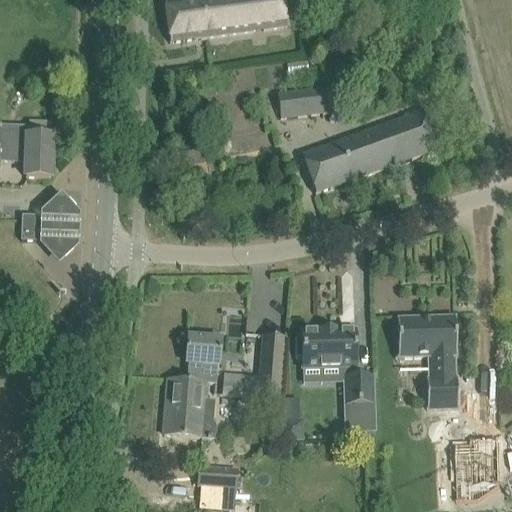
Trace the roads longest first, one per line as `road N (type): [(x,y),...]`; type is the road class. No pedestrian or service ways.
road 1 (unclassified): [(103,247),(231,258),(310,246),(511,189)]
road 2 (tertiary): [(103,247),(108,0)]
road 3 (unknown): [(508,190),(461,0)]
road 4 (tertiary): [(43,511),(87,354)]
road 5 (unknown): [(310,246),(310,205),(295,145),(350,121)]
